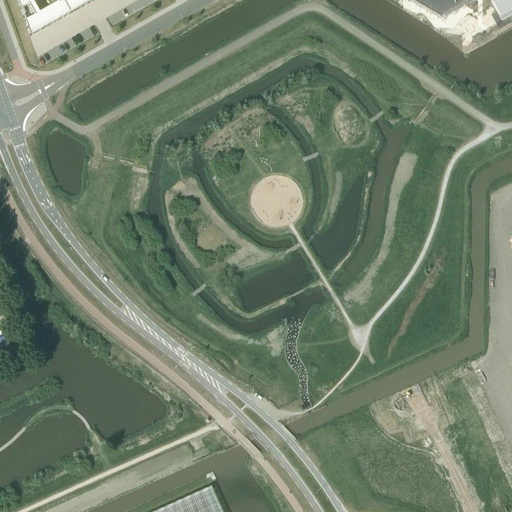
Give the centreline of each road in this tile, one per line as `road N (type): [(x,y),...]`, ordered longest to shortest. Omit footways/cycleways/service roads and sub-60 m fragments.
road 1 (tertiary): [(138,320),(47,206),(11,115)]
road 2 (tertiary): [(0,143),(26,202),(72,269),(138,320)]
road 3 (tertiary): [(341,511),(287,438),(236,390),(204,374)]
road 4 (unclassified): [(202,0),(44,89)]
road 5 (tertiary): [(204,374),(319,511)]
